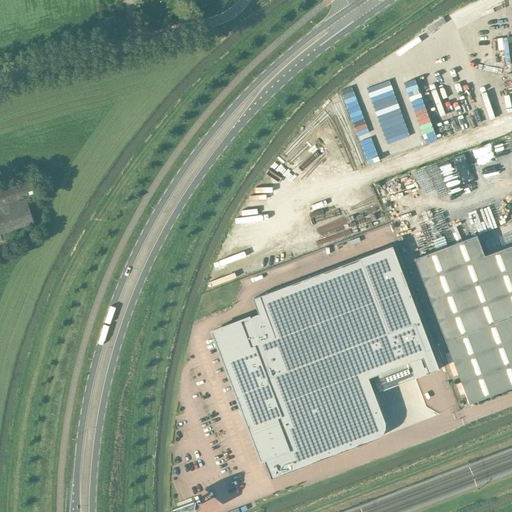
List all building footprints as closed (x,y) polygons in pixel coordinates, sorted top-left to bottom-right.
[(498,7),(478,16),(460,25),(466,67),(505,62),(499,14),(498,7)] [(509,82),(509,73),(502,73),(502,77),(493,77),(493,82),(509,82)] [(388,80),(366,87),(383,145),(392,142),(393,146),(402,143),(400,137),(405,136),(388,80)] [(488,90),(472,97),(483,123),(499,116),(488,90)] [(345,95),(365,164),(377,161),(357,92),(345,95)] [(439,116),(426,119),(424,111),(414,114),(422,142),(455,133),(451,120),(441,123),(439,116)] [(511,244),(485,255),(477,235),(448,160),(386,184),(414,258),(446,341),(511,315),(511,244)] [(0,189),(0,234),(34,224),(26,198),(37,194),(32,180),(0,189)] [(395,252),(254,300),(259,314),(240,321),(241,324),(214,334),(234,408),(231,409),(251,422),(261,458),(264,457),(271,477),(373,439),(380,432),(381,427),(381,421),(379,416),(369,384),(425,363),(431,379),(442,375),(395,252)] [(511,387),(511,315),(446,341),(469,403),(511,387)]
